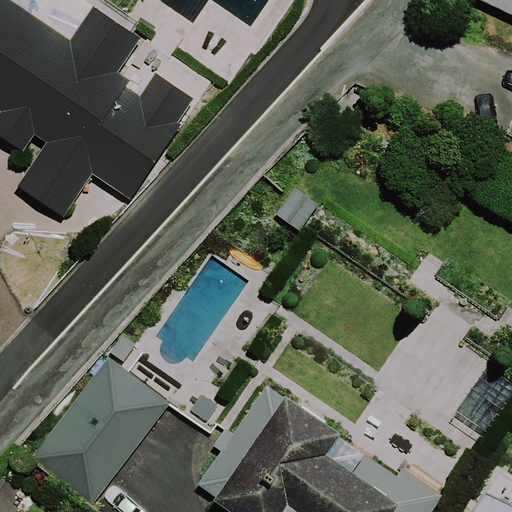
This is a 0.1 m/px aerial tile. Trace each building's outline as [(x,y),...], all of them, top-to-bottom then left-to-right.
[(511,0),(474,0),(473,3),(511,20),(511,0)] [(67,48),(0,1),(0,143),(30,164),(13,189),(58,220),(87,178),(123,203),(190,107),(151,80),(136,102),(122,88),(116,65),(132,42),(91,14),(67,48)] [(164,409),(106,363),(34,456),(92,501),(164,409)] [(211,511),(394,511),(402,501),(328,455),(338,438),(258,388),(189,498),(211,511)] [(505,511),(481,497),(471,511),(505,511)]
